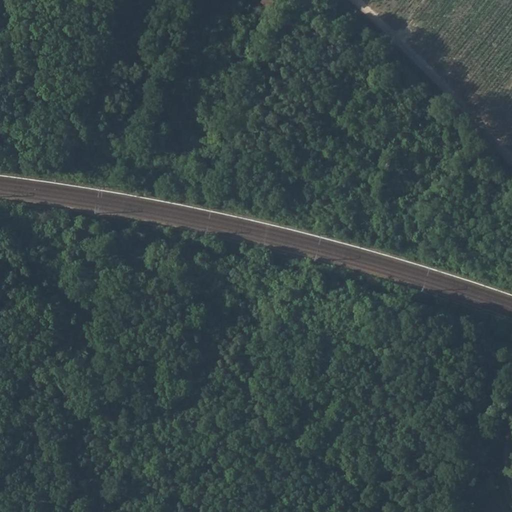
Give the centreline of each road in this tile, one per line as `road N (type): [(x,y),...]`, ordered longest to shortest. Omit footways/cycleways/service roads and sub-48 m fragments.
road 1 (track): [(511,343),(259,266),(0,215)]
road 2 (track): [(347,0),(511,165)]
